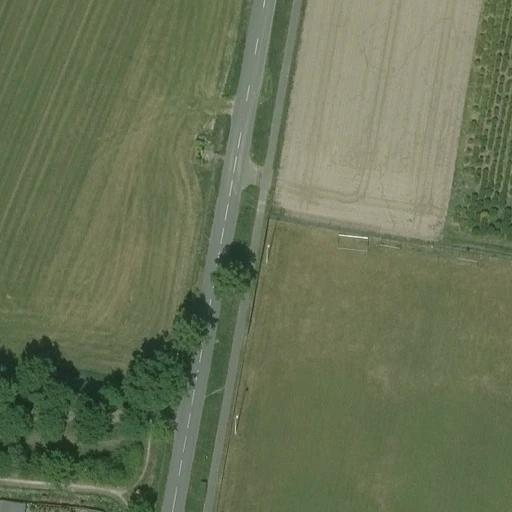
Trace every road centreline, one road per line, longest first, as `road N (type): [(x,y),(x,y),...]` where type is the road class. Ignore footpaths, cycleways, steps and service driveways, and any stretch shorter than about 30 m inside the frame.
road 1 (tertiary): [(170,511),(264,0)]
road 2 (track): [(232,174),(254,178),(268,214),(511,253)]
